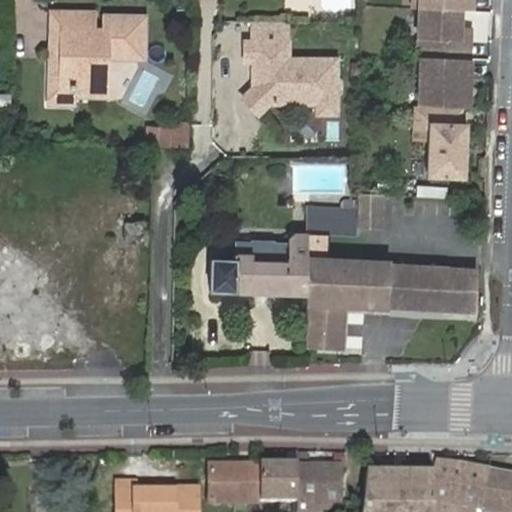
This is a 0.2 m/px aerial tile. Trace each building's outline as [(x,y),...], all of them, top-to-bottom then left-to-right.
[(465,11),(465,0),(414,0),(414,9),(420,9),(462,11),(465,11)] [(473,0),(465,0),(465,11),(473,11),(473,0)] [(462,11),(420,9),(419,58),(421,58),(464,59),(466,59),(467,41),(461,41),(461,28),(462,11)] [(59,39),(60,13),(54,12),(52,51),(65,51),(66,40),(59,39)] [(70,95),(73,95),(105,96),(106,67),(93,68),(93,56),(106,57),(144,59),(145,19),(108,18),(107,31),(94,30),(94,14),(60,13),(59,39),(66,40),(65,51),(52,51),(50,83),(71,84),(70,95)] [(472,29),(461,28),(461,41),(467,41),(466,59),(470,59),(472,60),(472,29)] [(253,76),(253,89),(268,106),(316,107),(316,117),(334,118),(336,63),(288,62),(288,44),(248,43),(248,63),(259,63),(258,71),(253,76)] [(93,68),(106,67),(106,57),(93,56),(93,68)] [(464,59),(421,58),(419,107),(462,108),(464,59)] [(147,86),(136,80),(127,94),(138,101),(147,86)] [(50,83),(49,102),(72,103),(73,95),(70,95),(71,84),(50,83)] [(268,106),(253,89),(242,99),(257,116),(268,106)] [(462,124),(462,108),(419,107),(414,106),(413,131),(429,131),(428,179),(465,179),(467,124),(462,124)] [(187,150),(187,124),(168,123),(168,149),(187,150)] [(415,183),(414,196),(444,198),(445,186),(415,183)] [(355,238),(356,207),(310,206),(310,237),(355,238)] [(209,291),(307,294),(308,263),(310,237),(296,237),(289,245),(289,248),(236,247),(235,264),(210,264),(209,291)] [(387,266),(366,265),(365,270),(308,268),(307,294),(305,349),(341,351),(342,309),(385,311),(387,266)] [(471,314),(473,269),(387,266),(385,311),(425,312),(471,314)] [(299,464),(262,464),(262,466),(259,504),(295,505),(298,466),(299,464)] [(262,466),(212,466),(209,502),(259,504),(262,466)] [(295,505),(294,509),(322,511),(323,506),(341,506),(343,466),(298,466),(295,505)] [(439,475),(439,506),(446,506),(462,506),(486,511),(491,470),(465,466),(439,466),(439,475)] [(511,511),(511,473),(491,470),(486,511),(485,511),(511,511)] [(439,506),(439,475),(364,473),(357,511),(444,511),(446,506),(439,506)] [(138,478),(117,479),(117,511),(201,511),(201,485),(138,487),(138,478)]
